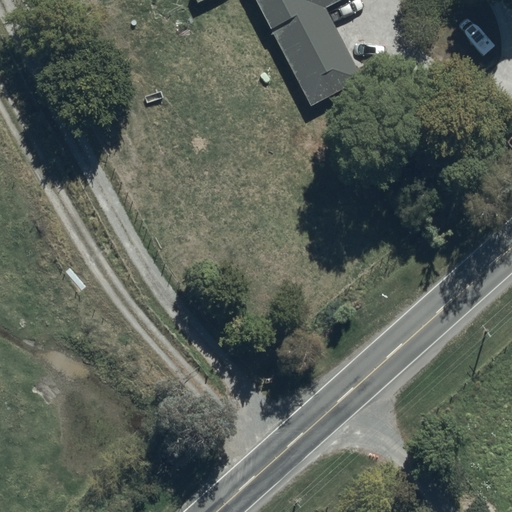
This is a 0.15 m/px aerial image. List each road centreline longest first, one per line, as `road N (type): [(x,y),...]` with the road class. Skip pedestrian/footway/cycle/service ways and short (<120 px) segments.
road 1 (track): [(289,450),(136,260),(0,2)]
road 2 (tertiary): [(511,246),(221,511)]
road 3 (track): [(267,422),(219,401),(0,199)]
